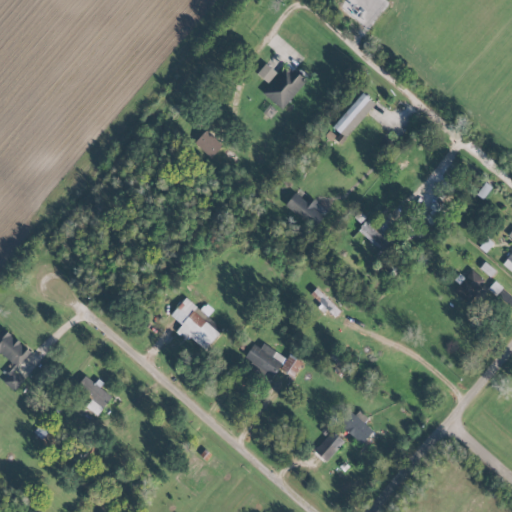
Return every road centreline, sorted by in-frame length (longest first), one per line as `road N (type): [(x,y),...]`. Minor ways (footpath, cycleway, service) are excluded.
road 1 (residential): [(315,511),(45,279)]
road 2 (residential): [(511,185),(317,15)]
road 3 (residential): [(370,511),(511,345)]
